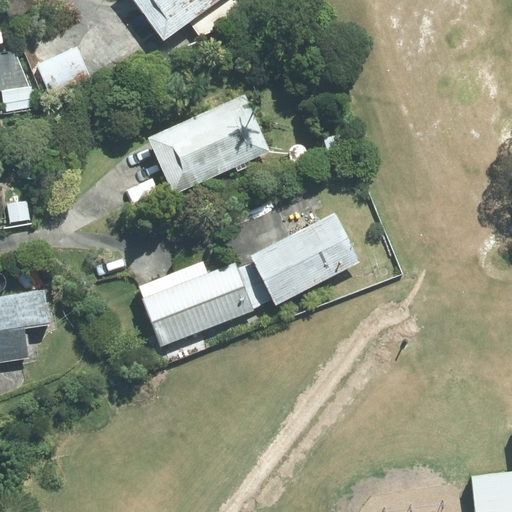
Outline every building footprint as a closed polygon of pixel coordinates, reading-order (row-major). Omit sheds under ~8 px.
[(134,0),(162,38),(215,0),(134,0)] [(77,46),(38,63),(52,95),(91,78),(77,46)] [(0,93),(2,94),(3,103),(34,98),(32,80),(24,82),(22,68),(18,68),(16,51),(0,53),(0,93)] [(244,94),(148,136),(174,193),(269,151),(244,94)] [(26,200),(8,203),(11,222),(29,218),(26,200)] [(334,213),(252,255),(277,303),(359,261),(334,213)] [(203,261),(137,286),(160,345),(253,310),(235,262),(208,273),(203,261)] [(0,360),(29,356),(24,326),(49,322),(45,290),(0,296),(0,360)] [(511,511),(511,472),(470,478),(473,511),(511,511)]
